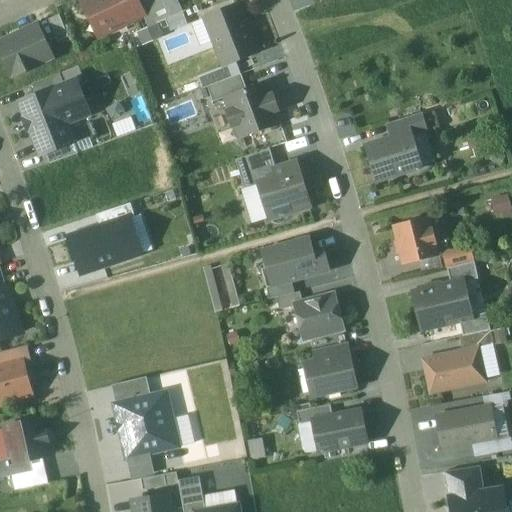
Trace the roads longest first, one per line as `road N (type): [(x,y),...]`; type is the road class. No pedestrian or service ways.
road 1 (residential): [(412,511),(348,218),(274,0)]
road 2 (residential): [(0,149),(51,302),(97,511)]
